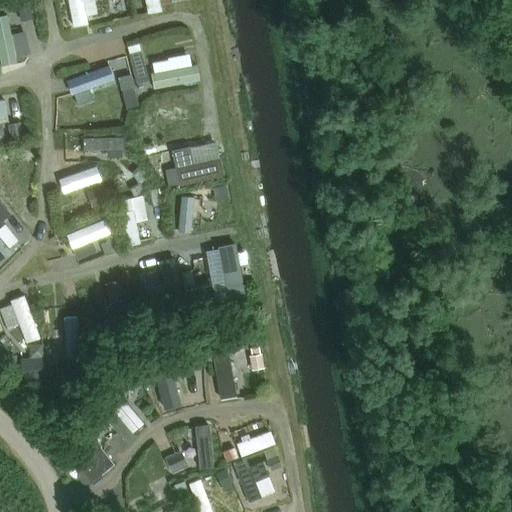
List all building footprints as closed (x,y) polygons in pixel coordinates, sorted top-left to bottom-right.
[(70,0),(76,23),(94,19),(90,0),(70,0)] [(173,6),(171,0),(148,0),(150,10),(173,6)] [(8,11),(0,13),(0,49),(3,62),(32,55),(26,27),(12,30),(8,11)] [(132,49),(138,80),(150,78),(143,47),(132,49)] [(159,61),(160,74),(190,72),(189,59),(159,61)] [(67,77),(73,93),(119,77),(113,61),(67,77)] [(10,97),(0,97),(0,119),(12,119),(10,97)] [(193,135),(196,121),(162,113),(159,126),(193,135)] [(86,155),(126,153),(125,133),(85,135),(86,155)] [(202,159),(200,143),(164,148),(169,182),(225,174),(222,156),(202,159)] [(0,185),(4,183),(15,204),(29,198),(9,161),(0,165),(0,185)] [(65,192),(103,178),(98,163),(60,176),(65,192)] [(151,216),(145,192),(120,197),(130,242),(146,239),(142,218),(151,216)] [(199,206),(204,207),(204,193),(182,193),(182,228),(199,229),(199,206)] [(239,240),(225,241),(229,285),(243,284),(239,240)] [(161,292),(182,291),(180,256),(160,257),(161,292)] [(18,296),(7,304),(29,334),(40,326),(18,296)] [(81,316),(66,316),(68,340),(82,339),(81,316)] [(216,351),(219,396),(235,395),(233,350),(216,351)] [(254,352),(257,366),(269,364),(267,350),(254,352)] [(179,403),(176,373),(183,372),(181,354),(156,356),(160,405),(179,403)] [(219,463),(217,421),(197,422),(199,465),(219,463)] [(269,429),(250,435),(250,436),(223,445),(228,458),(274,444),(269,429)] [(115,464),(97,434),(71,450),(89,480),(115,464)] [(250,500),(278,488),(271,470),(286,464),(277,443),(234,461),(250,500)] [(183,449),(169,454),(175,469),(189,463),(183,449)] [(153,506),(177,496),(161,458),(147,464),(152,477),(143,481),(153,506)]
